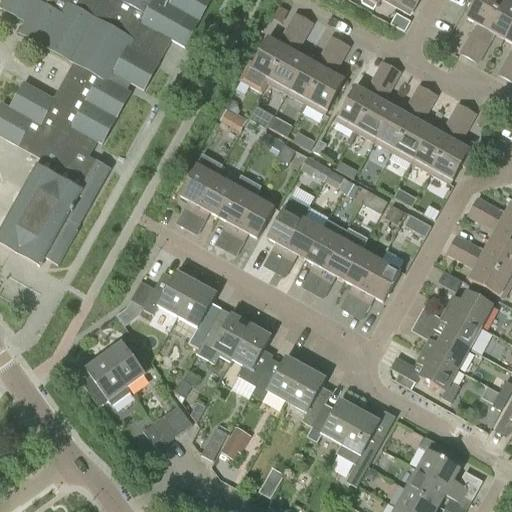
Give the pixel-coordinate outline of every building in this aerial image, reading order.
[(52,101),(24,85),(10,110),(2,105),(0,108),(0,140),(41,163),(49,148),(66,158),(71,150),(79,154),(86,142),(93,146),(95,143),(101,147),(130,95),(125,93),(129,86),(143,93),(157,67),(155,65),(159,58),(161,59),(170,43),(182,50),(209,0),(5,0),(0,9),(0,11),(24,25),(19,34),(73,64),(52,101)] [(381,0),(361,0),(364,1),(361,6),(373,13),(376,8),(377,8),(381,0)] [(469,40),(478,45),(503,0),(470,0),(464,13),(469,16),(466,22),(476,28),(469,40)] [(494,38),(504,43),(511,28),(511,1),(509,0),(503,0),(478,45),(487,50),(494,38)] [(306,45),(317,25),(285,7),(273,26),(306,45)] [(410,25),(396,17),(390,28),(404,35),(410,25)] [(249,63),(238,84),(261,97),(267,86),(268,87),(294,40),(294,39),(285,35),(278,47),(268,41),(254,66),(249,63)] [(294,40),(268,87),(287,97),(306,63),(296,57),(303,45),(294,40)] [(287,97),(306,108),(332,61),(322,56),(315,68),(306,63),(287,97)] [(332,61),(306,108),(325,119),(345,84),(334,78),(341,66),(332,61)] [(336,125),(355,136),(382,89),(373,84),(366,96),(355,90),(336,125)] [(355,136),(374,146),(394,111),(384,106),(391,94),(382,89),(355,136)] [(374,146),(393,157),(419,110),(410,105),(404,117),(394,111),(374,146)] [(393,157),(412,167),(432,132),(422,127),(429,115),(419,110),(393,157)] [(220,125),(239,135),(246,124),(227,113),(220,125)] [(274,120),(268,129),(286,141),(292,131),(274,120)] [(412,167),(431,178),(458,131),(448,126),(441,138),(432,132),(412,167)] [(458,131),(431,178),(450,188),(461,169),(465,171),(473,156),(460,148),(467,136),(458,131)] [(279,155),(286,146),(270,134),(263,143),(279,155)] [(300,135),(297,144),(314,151),(318,142),(300,135)] [(49,148),(41,163),(0,235),(0,247),(39,269),(44,261),(57,268),(77,233),(76,233),(110,172),(79,154),(71,150),(66,158),(49,148)] [(197,168),(180,199),(192,206),(188,213),(195,217),(216,179),(217,180),(223,169),(203,158),(196,168),(197,168)] [(319,167),(307,160),(299,173),(311,180),(319,167)] [(341,164),(339,172),(358,179),(360,171),(341,164)] [(330,173),(323,185),(337,192),(343,194),(343,192),(348,184),(343,181),(344,180),(330,173)] [(216,179),(195,217),(202,221),(207,214),(219,220),(242,179),(241,179),(235,190),(217,180),(216,179)] [(222,232),(214,248),(225,254),(234,239),(261,190),(242,179),(219,220),(231,227),(227,235),(222,232)] [(358,190),(349,185),(343,197),(352,202),(358,190)] [(261,190),(234,239),(241,243),(245,235),(258,242),(275,212),(256,201),(262,190),(261,190)] [(401,190),(397,200),(416,208),(421,199),(401,190)] [(266,267),(275,272),(309,211),(290,200),(267,241),(277,247),(266,267)] [(492,210),(487,219),(511,232),(511,207),(510,206),(504,217),(492,210)] [(385,221),(397,228),(404,216),(391,209),(385,221)] [(294,257),(306,263),(323,233),(304,222),(310,211),(309,211),(275,272),(276,273),(283,260),(290,264),(294,257)] [(411,216),(406,228),(428,238),(434,227),(411,216)] [(494,235),(489,245),(511,257),(511,232),(487,219),(482,228),(494,235)] [(314,277),(320,281),(342,243),(323,233),(306,263),(318,270),(314,277)] [(320,281),(312,296),(323,303),(332,287),(328,285),(332,278),(344,284),(361,254),(342,243),(320,281)] [(471,248),(466,257),(511,282),(511,257),(489,245),(483,255),(471,248)] [(393,252),(386,262),(400,272),(407,262),(393,252)] [(361,254),(344,284),(356,292),(353,299),(359,303),(380,265),(361,254)] [(511,286),(511,282),(466,257),(461,267),(473,273),(467,283),(503,303),(511,286)] [(380,265),(359,303),(360,303),(354,315),(365,321),(371,309),(367,307),(371,300),(383,307),(400,276),(380,265)] [(154,292),(142,313),(153,319),(158,311),(177,321),(196,287),(191,284),(194,279),(180,272),(177,277),(165,298),(154,292)] [(188,347),(198,353),(215,324),(204,318),(215,298),(196,287),(177,321),(196,332),(188,347)] [(452,300),(446,311),(480,331),(492,309),(465,294),(460,304),(452,300)] [(446,329),(441,337),(468,352),(480,331),(446,311),(438,324),(446,329)] [(230,365),(231,363),(250,329),(231,318),(225,329),(215,324),(198,353),(199,353),(196,358),(215,368),(220,360),(230,365)] [(236,380),(255,391),(263,377),(267,369),(257,364),(271,340),(250,329),(231,363),(243,369),(236,380)] [(428,343),(421,355),(455,374),(468,352),(441,337),(436,347),(428,343)] [(122,347),(103,361),(129,396),(130,395),(127,391),(152,373),(136,351),(129,357),(122,347)] [(421,355),(415,367),(422,371),(417,381),(418,381),(444,395),(440,402),(450,407),(459,391),(449,385),(455,374),(421,355)] [(129,396),(103,361),(85,374),(92,384),(84,389),(100,410),(107,404),(108,405),(111,409),(129,396)] [(266,395),(286,406),(305,372),(285,361),(273,382),(263,377),(255,391),(252,397),(262,403),(266,395)] [(307,440),(318,421),(323,411),(313,404),(325,383),(305,372),(286,406),(306,417),(301,424),(312,430),(306,440),(307,440)] [(175,396),(174,397),(181,406),(191,389),(181,383),(174,395),(175,396)] [(511,387),(506,384),(498,398),(507,403),(511,393),(511,387)] [(507,403),(498,398),(492,409),(501,414),(507,403)] [(318,421),(307,440),(316,445),(321,438),(340,449),(358,415),(339,404),(327,426),(318,421)] [(510,430),(511,431),(511,405),(510,405),(501,420),(511,426),(510,430)] [(178,409),(152,428),(166,447),(176,440),(191,428),(178,409)] [(340,449),(336,457),(355,468),(352,474),(356,476),(354,481),(360,484),(377,454),(367,448),(379,427),(377,426),(358,415),(340,449)] [(224,454),(242,462),(254,436),(236,427),(224,454)] [(166,447),(152,428),(143,435),(157,454),(166,447)] [(216,432),(201,459),(212,465),(227,438),(216,432)] [(426,455),(416,473),(471,504),(475,497),(452,484),(459,472),(447,465),(452,456),(424,441),(419,451),(426,455)] [(272,472),(259,496),(270,502),(284,478),(272,472)] [(416,473),(405,492),(438,510),(445,499),(467,511),(471,504),(416,473)] [(405,492),(395,511),(397,511),(437,511),(438,510),(405,492)]
